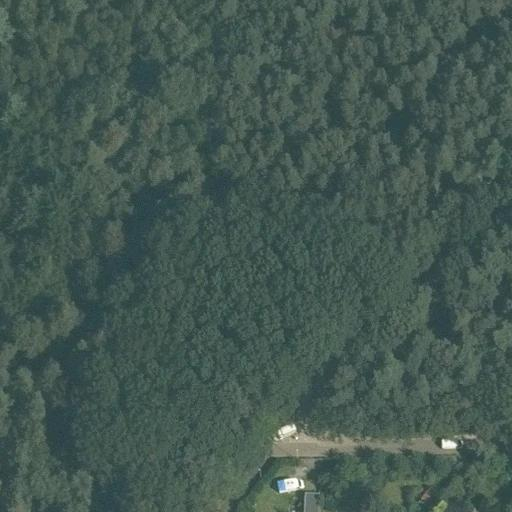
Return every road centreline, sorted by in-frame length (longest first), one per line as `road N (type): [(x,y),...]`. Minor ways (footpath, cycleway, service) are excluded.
road 1 (unknown): [(0,456),(212,437),(511,186)]
road 2 (unclassified): [(260,450),(511,238)]
road 3 (track): [(0,500),(260,450)]
road 4 (residential): [(511,442),(260,450)]
